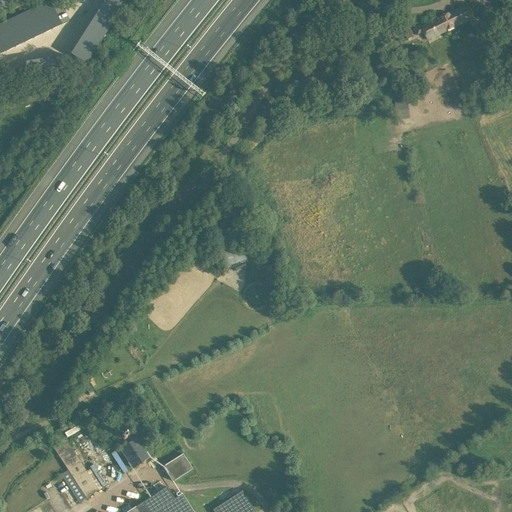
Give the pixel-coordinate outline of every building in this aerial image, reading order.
[(123,0),(105,0),(104,2),(119,12),(126,1),(123,0)] [(50,1),(40,5),(51,30),(61,25),(50,1)] [(104,2),(97,13),(112,22),(119,12),(104,2)] [(423,32),(428,40),(470,20),(473,26),(480,23),(478,18),(474,17),(468,4),(421,27),(420,25),(413,29),(416,35),(423,32)] [(40,5),(30,10),(42,34),(51,30),(40,5)] [(30,10),(21,14),(33,39),(42,34),(30,10)] [(97,13),(91,23),(106,33),(112,22),(97,13)] [(21,14),(12,18),(24,43),(33,39),(21,14)] [(12,18),(3,23),(15,47),(24,43),(12,18)] [(3,23),(0,24),(0,40),(6,52),(15,47),(3,23)] [(91,23),(84,34),(99,43),(106,33),(91,23)] [(410,29),(404,32),(407,39),(413,36),(410,29)] [(84,34),(77,44),(92,54),(99,43),(84,34)] [(77,44),(71,55),(86,64),(92,54),(77,44)] [(65,56),(52,58),(54,71),(68,68),(65,56)] [(52,58),(38,61),(40,73),(54,71),(52,58)] [(38,61),(24,63),(26,76),(40,73),(38,61)] [(402,120),(404,120),(404,117),(403,110),(395,111),(397,121),(402,120)] [(209,228),(224,268),(249,258),(235,219),(209,228)] [(120,449),(132,468),(148,458),(136,439),(120,449)] [(68,471),(61,475),(79,503),(98,490),(66,440),(53,448),(68,471)] [(182,454),(179,450),(161,461),(164,466),(182,454)] [(163,467),(172,482),(192,470),(182,454),(164,466),(163,467)] [(127,511),(255,511),(242,491),(212,510),(213,511),(192,511),(181,495),(174,499),(166,487),(127,511)] [(221,499),(234,493),(232,489),(219,495),(221,499)]
